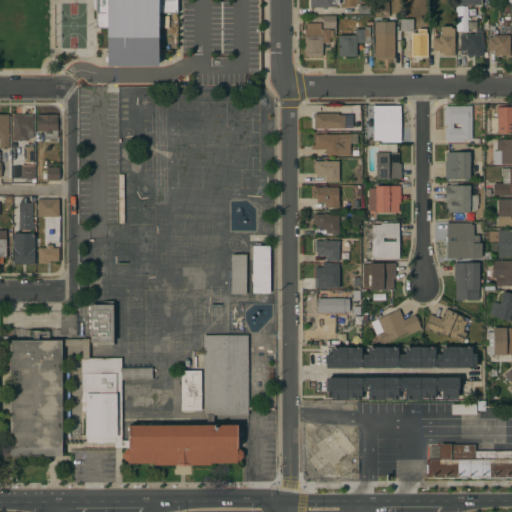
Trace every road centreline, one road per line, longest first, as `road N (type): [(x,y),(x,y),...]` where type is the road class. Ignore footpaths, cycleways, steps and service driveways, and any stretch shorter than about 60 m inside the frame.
road 1 (residential): [(288,0),(291,498)]
road 2 (residential): [(290,90),(511,90)]
road 3 (residential): [(72,90),(72,291)]
road 4 (residential): [(420,90),(423,286)]
road 5 (secondary): [(291,498),(145,498)]
